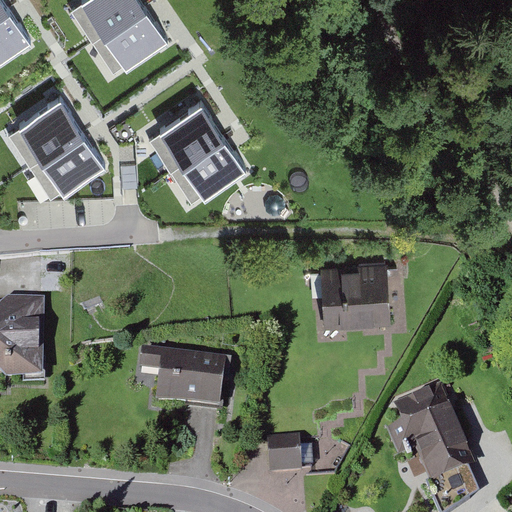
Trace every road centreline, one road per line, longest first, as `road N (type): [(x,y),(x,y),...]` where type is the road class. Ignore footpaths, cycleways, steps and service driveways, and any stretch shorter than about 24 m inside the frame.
road 1 (track): [(511,216),(420,103),(383,0)]
road 2 (residential): [(0,483),(195,499),(234,511)]
